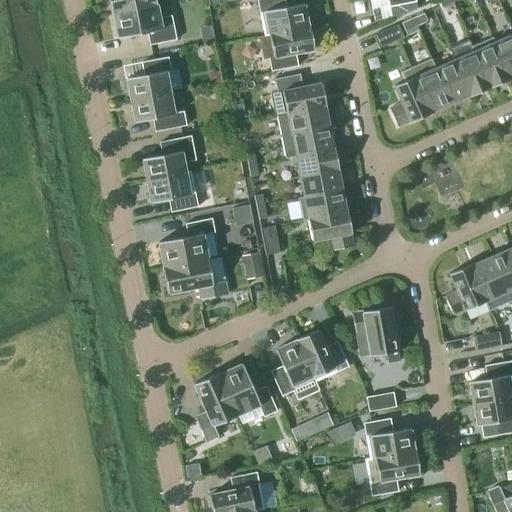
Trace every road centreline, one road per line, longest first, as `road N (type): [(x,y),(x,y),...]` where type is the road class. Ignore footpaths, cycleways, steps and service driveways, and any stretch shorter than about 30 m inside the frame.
road 1 (residential): [(71,0),(147,368)]
road 2 (residential): [(388,263),(147,368)]
road 3 (residential): [(411,255),(458,511)]
road 4 (residential): [(334,0),(369,174)]
road 5 (residential): [(511,111),(369,174)]
road 6 (residential): [(147,368),(176,511)]
